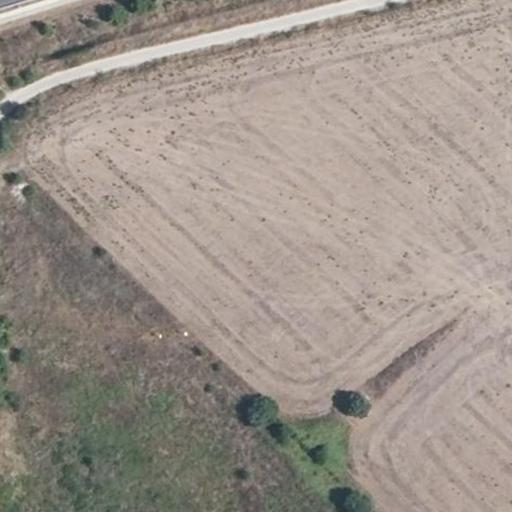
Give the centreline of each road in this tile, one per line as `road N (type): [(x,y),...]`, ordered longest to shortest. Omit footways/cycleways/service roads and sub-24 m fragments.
road 1 (trunk): [(0,422),(92,397),(352,355),(511,359)]
road 2 (track): [(0,106),(114,61),(375,0)]
road 3 (trunk): [(313,0),(351,61),(511,243)]
road 4 (trunk): [(511,160),(381,0)]
